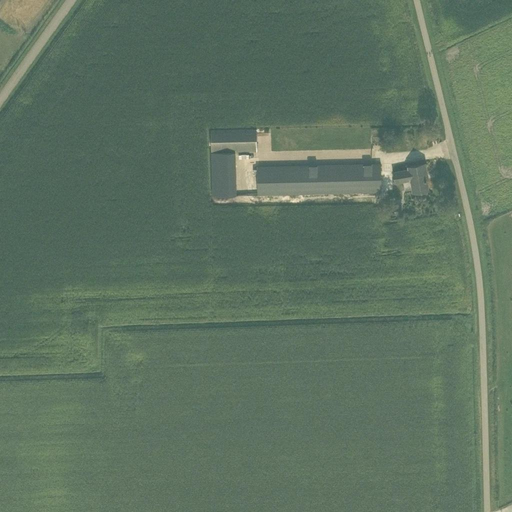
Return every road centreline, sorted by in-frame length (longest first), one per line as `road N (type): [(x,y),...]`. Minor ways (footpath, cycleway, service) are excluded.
road 1 (unclassified): [(489,511),(480,282),(416,0)]
road 2 (unclassified): [(0,105),(73,0)]
